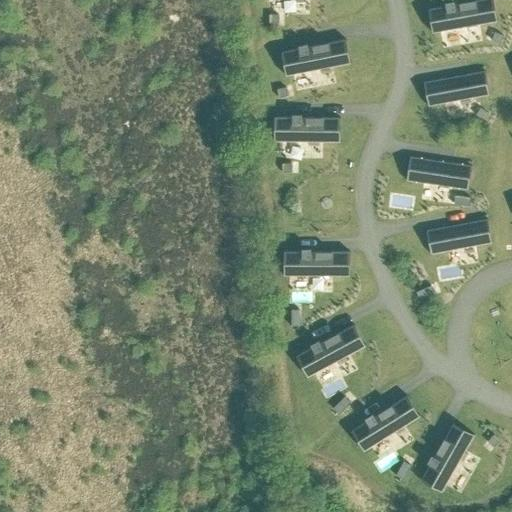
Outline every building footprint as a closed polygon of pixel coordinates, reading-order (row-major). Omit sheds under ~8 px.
[(490,0),(474,0),(431,8),(435,32),(494,21),(490,0)] [(269,14),(269,23),(279,23),(279,14),(269,14)] [(494,31),(491,40),(500,43),(503,35),(494,31)] [(343,39),(284,51),(289,75),(348,63),(343,39)] [(482,71),(427,81),(431,105),(487,95),(482,71)] [(286,87),(277,89),(279,97),(288,96),(286,87)] [(481,107),(476,115),(484,120),(489,112),(481,107)] [(278,117),(278,141),(337,142),(337,117),(278,117)] [(413,156),(410,181),(465,189),(469,165),(413,156)] [(282,163),(282,172),(291,172),(292,163),(282,163)] [(455,194),(453,203),(470,206),(471,197),(455,194)] [(485,219),(429,229),(434,253),(489,243),(485,219)] [(287,251),(287,275),(347,275),(347,251),(287,251)] [(431,285),(416,291),(419,300),(435,294),(431,285)] [(291,309),(291,326),(300,326),(300,309),(291,309)] [(352,325),(299,354),(311,375),(363,347),(352,325)] [(345,396),(333,408),(339,414),(351,402),(345,396)] [(405,397),(354,428),(367,449),(418,417),(405,397)] [(452,425),(422,477),(444,489),(473,437),(452,425)] [(494,434),(487,441),(494,447),(500,440),(494,434)] [(404,460),(395,475),(403,479),(411,465),(404,460)]
